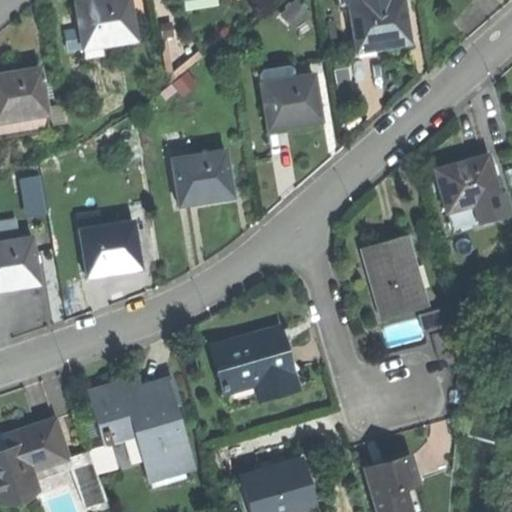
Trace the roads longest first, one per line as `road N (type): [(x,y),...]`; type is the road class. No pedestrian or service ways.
road 1 (residential): [(0,367),(135,322),(210,287),(297,216)]
road 2 (residential): [(297,216),(511,31)]
road 3 (residential): [(297,216),(346,371),(355,384),(401,395)]
